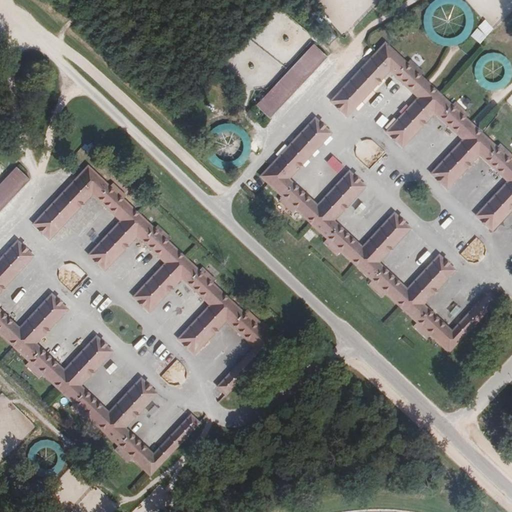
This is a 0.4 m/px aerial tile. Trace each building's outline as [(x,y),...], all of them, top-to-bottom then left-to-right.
[(426,44),(471,43),(470,5),(432,5),(432,30),(426,30),(426,44)] [(469,35),(478,45),(493,30),(485,21),(469,35)] [(327,56),(313,44),(256,106),(269,118),(327,56)] [(511,163),(385,44),(331,102),(346,116),(389,71),(418,98),(386,132),(402,147),(434,113),(463,140),(431,174),(447,189),(479,155),(508,182),(476,216),(492,231),(511,208),(511,163)] [(417,55),(410,59),(416,66),(422,62),(417,55)] [(438,256),(407,290),(378,263),(409,229),(394,214),(362,248),(333,221),(365,187),(349,172),(317,206),(288,179),(330,134),(315,119),(261,177),(282,197),(279,201),(292,213),(296,209),(327,239),(323,242),(337,255),(341,251),(372,280),(368,284),(382,297),(385,293),(448,352),(497,300),(489,293),(452,333),(422,305),(454,271),(438,256)] [(362,165),(382,155),(373,138),(354,148),(362,165)] [(0,210),(30,179),(16,167),(0,184),(0,210)] [(215,280),(202,268),(198,271),(88,167),(33,224),(49,239),(92,194),(121,221),(89,255),(104,270),(136,236),(165,263),(133,297),(149,312),(181,278),(210,306),(178,340),(194,354),(226,320),(255,348),(217,387),(225,395),(274,343),(256,326),(260,323),(246,310),(243,314),(212,284),(215,280)] [(91,231),(84,239),(93,247),(100,239),(91,231)] [(303,238),(309,242),(314,235),(308,231),(303,238)] [(472,238),(461,255),(474,263),(484,246),(472,238)] [(0,334),(40,372),(150,475),(199,424),(190,416),(153,455),(124,428),(156,394),(140,379),(108,413),(79,386),(111,352),(96,337),(64,371),(35,344),(67,310),(59,302),(51,295),(40,307),(19,329),(0,311),(0,291),(14,277),(33,257),(17,242),(0,260),(0,334)] [(58,267),(60,283),(74,281),(72,265),(58,267)] [(174,362),(162,374),(178,388),(189,376),(174,362)] [(52,478),(61,468),(55,463),(46,472),(52,478)]
